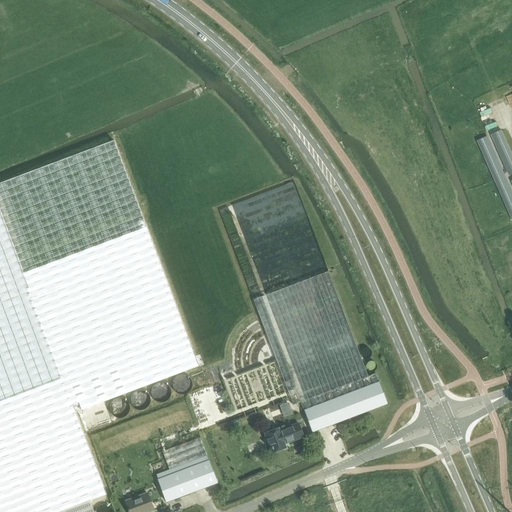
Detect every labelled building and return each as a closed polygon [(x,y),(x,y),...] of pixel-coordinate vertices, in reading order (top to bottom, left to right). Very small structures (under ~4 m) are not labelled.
[(511,174),(511,152),(503,131),(494,135),(498,143),(511,174)] [(478,142),(511,217),(511,195),(487,138),(478,142)] [(0,511),(93,511),(89,501),(107,494),(73,404),(79,402),(82,410),(198,366),(114,140),(0,182),(0,511)] [(329,271),(253,300),(293,405),(301,402),(301,403),(303,410),(312,433),(387,404),(379,382),(376,373),(368,376),(329,271)] [(298,423),(280,430),(279,428),(265,433),(272,453),(286,448),(284,444),(303,437),(298,423)] [(170,470),(157,475),(167,502),(217,483),(206,456),(200,438),(163,451),(170,470)] [(129,511),(149,511),(154,510),(147,493),(126,501),(129,511)]
